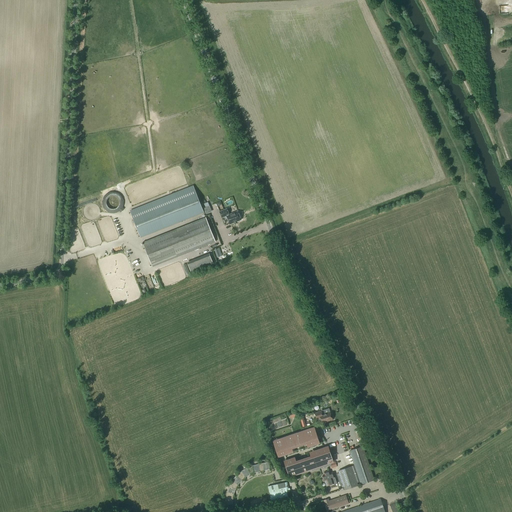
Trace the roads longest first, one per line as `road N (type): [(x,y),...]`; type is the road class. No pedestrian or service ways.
road 1 (unclassified): [(411,511),(278,251),(185,0)]
road 2 (unclassified): [(0,285),(60,272),(75,0)]
road 3 (track): [(511,193),(422,0)]
road 4 (track): [(274,511),(394,476)]
